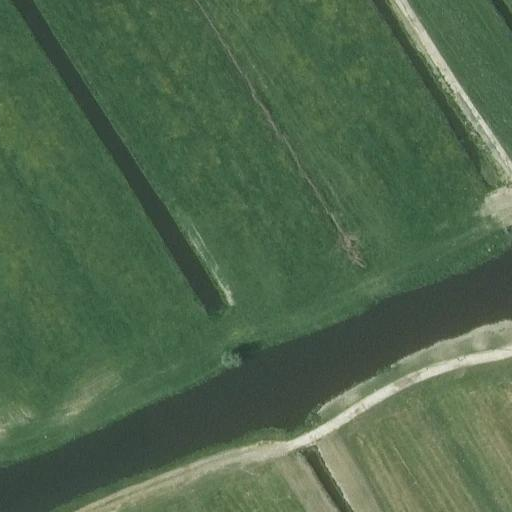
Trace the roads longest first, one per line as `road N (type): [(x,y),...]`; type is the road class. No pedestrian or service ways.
road 1 (track): [(284,448),(449,363),(511,352)]
road 2 (track): [(511,172),(398,0)]
